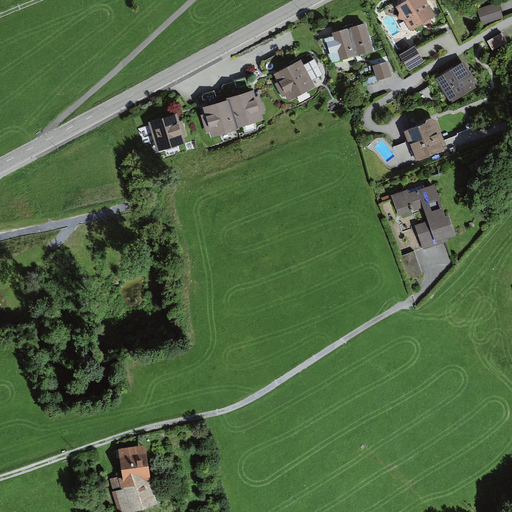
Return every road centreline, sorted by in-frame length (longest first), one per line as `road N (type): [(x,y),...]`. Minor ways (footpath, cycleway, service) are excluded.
road 1 (residential): [(0,477),(227,410),(414,300)]
road 2 (tertiary): [(310,0),(0,165)]
road 3 (residential): [(511,20),(404,85)]
